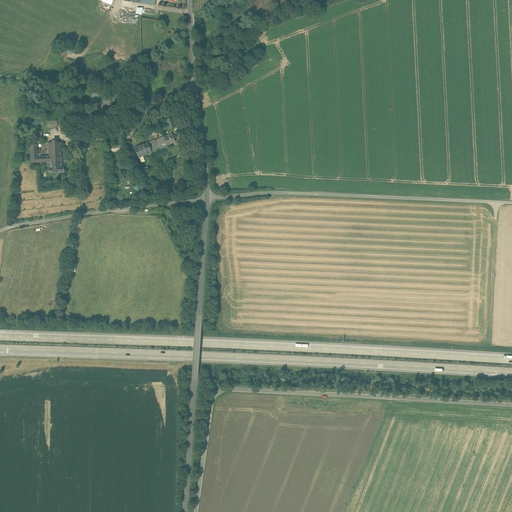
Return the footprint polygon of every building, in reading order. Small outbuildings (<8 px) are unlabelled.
[(111,97),(102,97),(103,94),(96,93),(95,101),(102,101),(102,104),(111,104),(111,97)] [(164,137),(148,143),(150,148),(150,149),(166,142),(167,145),(175,142),(171,133),(168,134),(169,136),(164,137)] [(60,142),(48,143),(49,156),(37,157),(37,144),(31,144),(32,164),(49,162),(49,164),(62,163),(60,142)] [(148,143),(135,148),(138,157),(150,152),(149,149),(150,148),(148,143)] [(62,163),(49,164),(50,168),(49,168),(49,173),(64,172),(64,167),(62,167),(62,163)]
